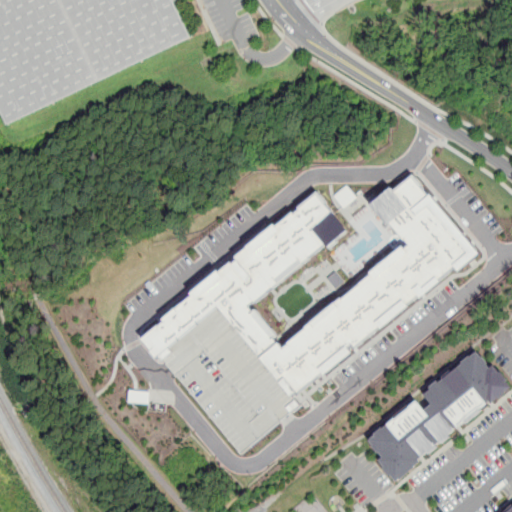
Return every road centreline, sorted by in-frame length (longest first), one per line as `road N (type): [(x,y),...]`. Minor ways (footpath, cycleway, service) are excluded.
road 1 (residential): [(511,172),(334,55),(279,0)]
road 2 (residential): [(511,423),(415,501),(423,511)]
